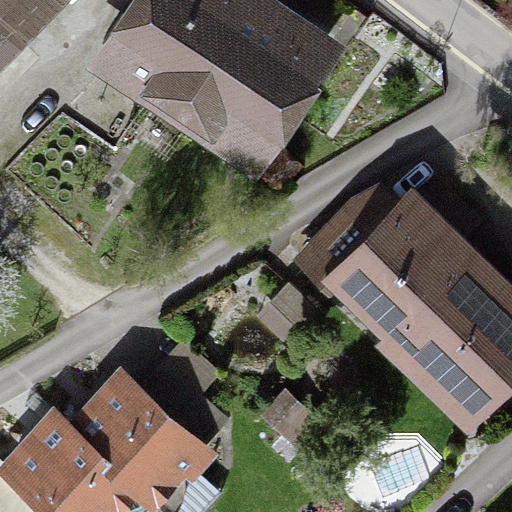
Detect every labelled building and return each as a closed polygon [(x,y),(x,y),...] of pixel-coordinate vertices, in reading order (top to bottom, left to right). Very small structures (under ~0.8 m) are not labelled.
[(0,0),(0,66),(63,0),(0,0)] [(253,178),(337,48),(262,0),(139,0),(92,73),(253,178)] [(474,428),(511,388),(511,284),(407,183),(391,199),(371,179),(296,256),(474,428)] [(311,365),(291,388),(324,417),(344,395),(311,365)] [(110,373),(60,429),(134,495),(153,511),(161,511),(208,460),(110,373)] [(0,478),(38,511),(118,511),(134,495),(60,429),(45,416),(0,467),(0,478)]
